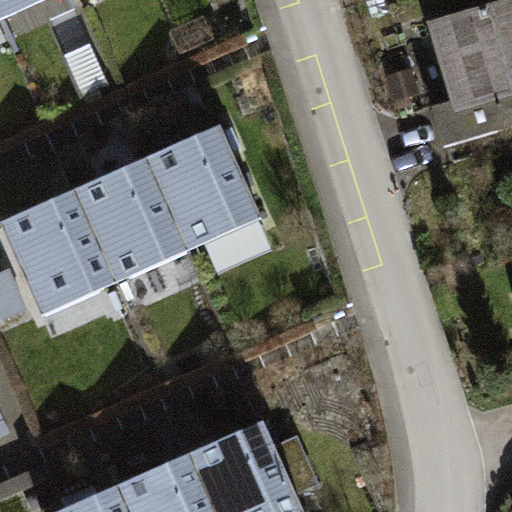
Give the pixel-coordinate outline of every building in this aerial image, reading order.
[(0,0),(0,20),(45,0),(0,0)] [(511,0),(432,25),(456,104),(436,110),(447,144),(509,126),(505,113),(511,111),(511,0)] [(395,98),(418,91),(412,70),(389,76),(395,98)] [(261,218),(221,126),(147,159),(188,250),(261,218)] [(188,250),(147,159),(74,191),(115,283),(188,250)] [(115,283),(74,191),(1,223),(42,315),(115,283)] [(303,511),(264,422),(191,454),(216,511),(303,511)] [(216,511),(191,454),(118,486),(129,511),(216,511)] [(129,511),(118,486),(58,511),(129,511)]
